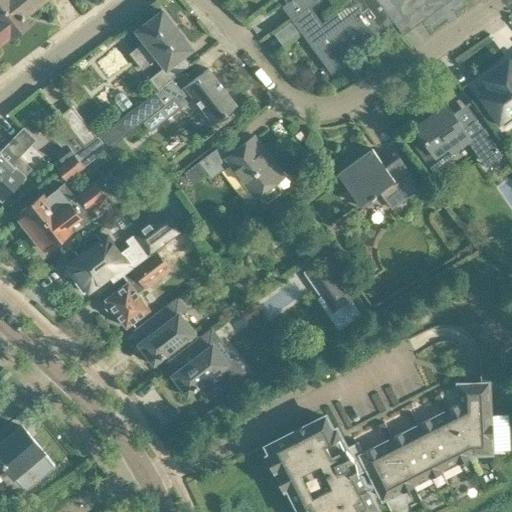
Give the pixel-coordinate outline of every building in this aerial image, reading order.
[(0,0),(0,43),(9,36),(11,39),(29,25),(24,19),(25,18),(24,16),(45,0),(0,0)] [(287,0),(288,1),(283,5),(293,19),(303,12),(318,0),(287,0)] [(324,0),(318,0),(293,19),(302,32),(307,28),(321,46),(316,50),(332,72),(347,61),(344,56),(392,21),(376,0),(353,0),(361,10),(343,23),(335,13),(320,24),(312,13),(327,3),(324,0)] [(376,0),(392,21),(392,20),(391,19),(401,12),(411,26),(447,0),(376,0)] [(145,41),(130,53),(142,68),(157,56),(165,66),(148,78),(158,90),(171,79),(190,64),(183,55),(190,48),(191,49),(192,48),(161,9),(160,10),(161,11),(138,29),(137,28),(136,29),(145,41)] [(503,127),(511,120),(511,63),(511,64),(508,59),(483,78),(491,88),(480,96),(503,127)] [(158,90),(117,122),(127,134),(143,121),(161,108),(168,117),(181,106),(181,107),(194,98),(214,123),(237,105),(208,68),(180,90),(171,79),(158,90)] [(424,140),(415,146),(426,163),(432,171),(455,154),(452,150),(466,140),(476,153),(477,155),(493,143),(477,119),(463,129),(444,102),(431,111),(434,114),(432,115),(430,112),(417,121),(419,124),(416,127),(416,126),(415,126),(424,140)] [(71,104),(59,114),(84,146),(88,143),(97,136),(71,104)] [(0,197),(2,199),(16,185),(24,176),(31,168),(18,156),(35,140),(23,129),(0,152),(0,197)] [(97,136),(88,143),(97,155),(106,148),(97,136)] [(228,140),(199,162),(184,173),(193,184),(208,173),(211,178),(230,164),(255,198),(258,195),(262,200),(267,202),(279,193),(279,187),(276,182),(284,176),(271,159),(268,161),(251,138),(236,150),(228,140)] [(75,153),(67,143),(54,153),(62,163),(75,153)] [(338,174),(349,190),(360,205),(379,191),(392,208),(421,186),(411,172),(399,156),(385,167),(372,149),(338,174)] [(83,166),(77,158),(60,171),(66,179),(83,166)] [(76,197),(31,232),(45,250),(70,229),(67,226),(78,217),(83,223),(95,214),(90,208),(105,196),(100,190),(109,183),(104,175),(94,183),(76,197)] [(184,176),(179,175),(176,178),(175,183),(178,187),(182,187),(186,185),(187,180),(184,176)] [(16,214),(31,232),(76,197),(65,184),(45,199),(42,193),(16,214)] [(85,252),(69,264),(89,290),(104,278),(116,269),(122,276),(123,276),(138,265),(155,252),(157,250),(171,240),(170,239),(183,230),(169,212),(167,210),(125,241),(129,246),(120,253),(116,248),(107,235),(85,252)] [(313,240),(297,216),(280,226),(293,244),(303,246),(313,240)] [(187,228),(176,236),(194,260),(205,252),(187,228)] [(121,287),(105,299),(126,327),(142,315),(149,309),(137,293),(144,287),(145,288),(169,270),(170,268),(164,261),(157,250),(155,252),(138,265),(123,276),(128,282),(121,287)] [(324,257),(303,271),(332,314),(352,299),(324,257)] [(138,343),(142,349),(140,350),(150,363),(152,361),(154,363),(194,333),(180,314),(186,310),(178,298),(135,330),(142,340),(138,343)] [(176,380),(186,393),(187,394),(197,387),(206,399),(243,371),(220,341),(211,330),(185,350),(169,362),(176,371),(180,377),(176,380)] [(324,415),(296,430),(267,445),(271,453),(275,451),(291,483),(287,485),(300,511),(366,511),(376,507),(359,473),(368,469),(383,497),(401,488),(403,491),(414,486),(412,483),(429,474),(430,477),(441,472),(440,469),(456,460),(458,463),(469,458),(467,454),(471,453),(490,452),(489,436),(493,436),(492,424),(489,424),(487,383),(459,385),(456,385),(353,438),(355,442),(345,447),(336,428),(332,430),(324,415)] [(0,443),(0,510),(54,465),(22,426),(0,443)]
